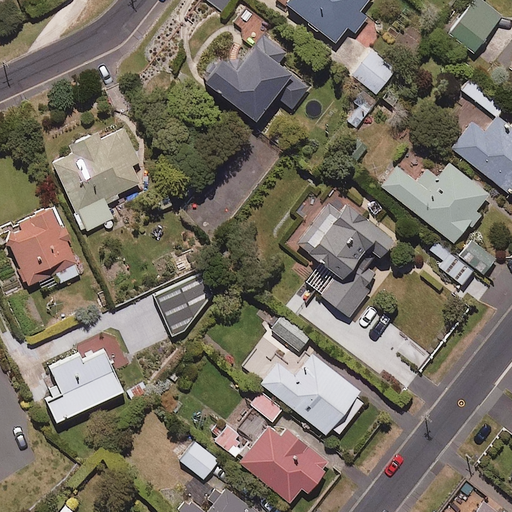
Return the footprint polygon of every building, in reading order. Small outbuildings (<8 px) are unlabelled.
[(0,0),(0,9),(12,4),(10,0),(0,0)] [(239,0),(204,0),(205,0),(228,16),(239,0)] [(369,0),(293,0),(287,9),(336,45),(347,29),(355,35),(367,18),(360,13),(369,0)] [(502,16),(479,0),(475,0),(449,36),(474,54),(502,16)] [(286,54),(262,37),(234,75),(222,66),(205,90),(256,126),(275,99),(292,111),(308,89),(277,67),(286,54)] [(393,69),(371,50),(355,70),(377,89),(393,69)] [(506,108),(469,80),(461,91),(498,118),(506,108)] [(511,128),(498,118),(486,136),(470,124),(451,151),(511,195),(511,128)] [(140,164),(123,131),(99,143),(96,137),(69,151),(72,156),(52,166),(85,233),(113,219),(105,203),(140,185),(131,168),(140,164)] [(488,197),(448,166),(437,181),(426,172),(416,185),(395,169),(380,189),(452,244),(488,197)] [(340,215),(327,206),(297,247),(337,276),(320,300),(348,320),(368,293),(361,288),(394,243),(345,208),(340,215)] [(69,241),(54,209),(17,226),(19,232),(3,240),(27,291),(45,283),(48,290),(80,275),(65,243),(69,241)] [(496,260),(472,241),(460,257),(484,276),(496,260)] [(472,274),(454,259),(443,271),(461,286),(472,274)] [(308,333),(275,312),(265,328),(298,349),(308,333)] [(283,360),(261,342),(242,364),(322,429),(328,422),(337,429),(365,394),(309,348),(301,358),(291,350),(283,360)] [(119,385),(101,345),(78,355),(74,347),(46,360),(56,381),(40,388),(53,416),(119,385)] [(280,408),(260,389),(250,400),(270,419),(280,408)] [(277,430),(253,410),(239,427),(251,437),(236,455),(287,497),(299,483),(304,487),(327,460),(283,423),(277,430)] [(237,431),(225,421),(211,437),(231,454),(238,446),(237,445),(240,440),(234,435),(237,431)] [(216,455),(192,437),(177,456),(202,474),(216,455)] [(255,511),(224,485),(200,511),(255,511)] [(501,511),(478,494),(464,511),(501,511)]
